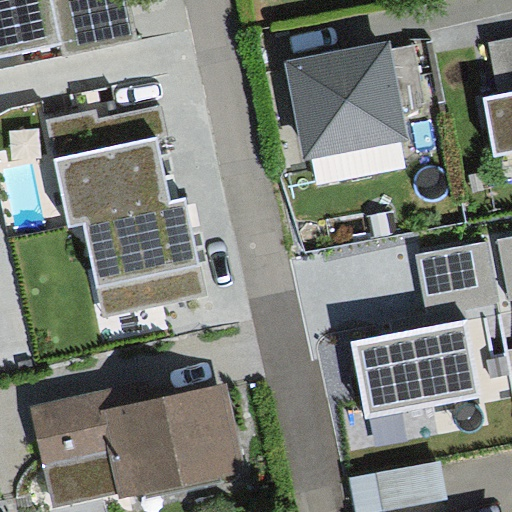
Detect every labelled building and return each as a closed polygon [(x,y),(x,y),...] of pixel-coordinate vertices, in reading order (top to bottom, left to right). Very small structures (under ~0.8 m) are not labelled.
[(0,0),(0,61),(61,48),(63,55),(141,39),(132,0),(0,0)] [(511,153),(511,39),(491,44),(501,97),(483,100),(494,157),(511,153)] [(331,52),(285,61),(305,160),(411,140),(406,117),(425,113),(412,46),(390,50),(388,41),(331,52)] [(49,118),(59,162),(156,141),(169,138),(162,106),(98,120),(95,107),(49,118)] [(156,141),(59,162),(73,226),(85,223),(97,284),(199,263),(186,204),(169,207),(156,141)] [(511,238),(497,242),(509,301),(511,300),(511,238)] [(489,242),(418,257),(430,315),(501,301),(489,242)] [(199,263),(97,284),(104,317),(206,296),(199,263)] [(424,330),(357,342),(371,420),(451,405),(453,417),(511,405),(511,380),(506,349),(493,352),(487,318),(424,330)] [(125,382),(28,404),(52,508),(118,493),(119,499),(247,470),(227,386),(131,408),(125,382)] [(440,465),(376,477),(381,511),(396,511),(447,503),(440,465)]
